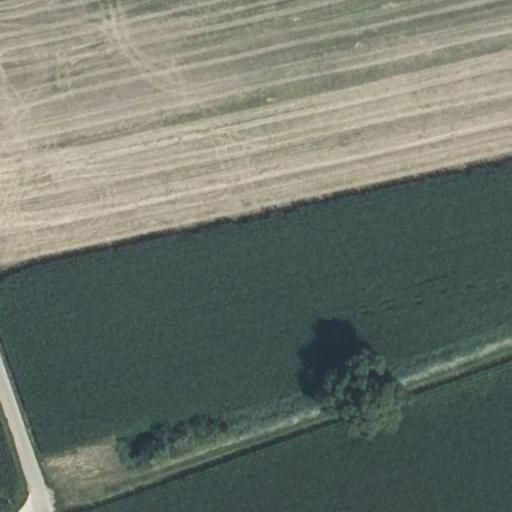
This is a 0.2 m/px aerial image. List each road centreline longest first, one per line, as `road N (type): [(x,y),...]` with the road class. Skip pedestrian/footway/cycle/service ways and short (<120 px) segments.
road 1 (track): [(511,348),(50,511)]
road 2 (unclassified): [(0,377),(44,511)]
